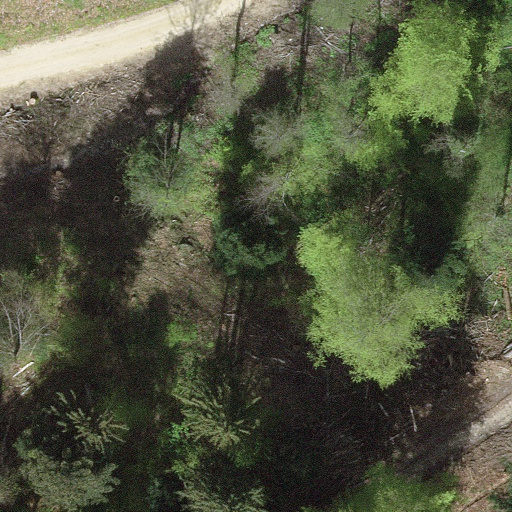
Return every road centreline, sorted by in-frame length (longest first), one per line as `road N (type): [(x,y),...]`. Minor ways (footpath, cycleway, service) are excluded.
road 1 (track): [(227,0),(172,26),(0,74)]
road 2 (track): [(511,383),(319,511)]
